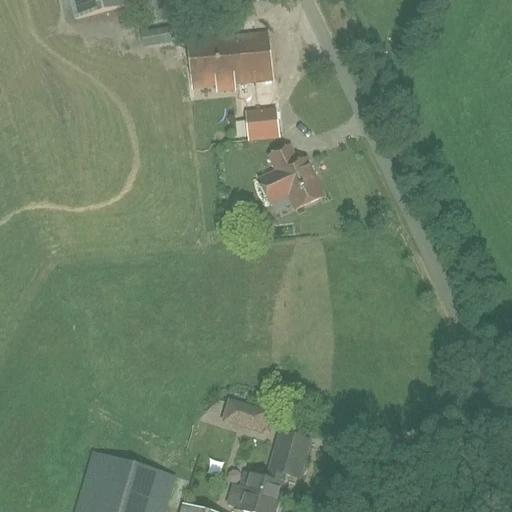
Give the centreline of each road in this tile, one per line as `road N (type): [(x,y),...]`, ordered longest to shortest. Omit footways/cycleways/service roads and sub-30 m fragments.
road 1 (unclassified): [(499,398),(311,0)]
road 2 (unclassified): [(332,511),(499,398)]
